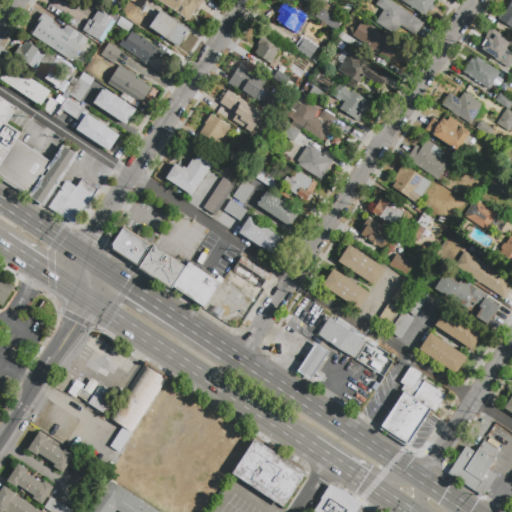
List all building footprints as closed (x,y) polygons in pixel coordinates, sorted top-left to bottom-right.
[(132,3),(133,0),(147,0),(149,1),(143,10),(132,3)] [(200,0),(202,1),(197,9),(196,8),(187,20),(157,0),(200,0)] [(375,5),(378,0),(389,0),(423,24),(415,36),(400,26),(394,35),(376,22),(383,10),(375,5)] [(399,0),(434,0),(431,5),(433,6),(430,12),(427,10),(424,15),(399,0)] [(511,36),(507,33),(510,28),(499,20),(511,0),(511,36)] [(306,17),(302,24),(297,22),(291,32),(278,23),(283,14),(277,11),(282,2),(306,17)] [(341,20),(335,30),(314,16),(320,6),(341,20)] [(111,19),(98,40),(83,31),(89,21),(90,22),(98,11),(104,15),(105,14),(110,17),(109,18),(111,19)] [(190,31),(179,47),(150,27),(160,11),(190,31)] [(72,62),(32,35),(34,31),(38,26),(36,24),(44,13),(52,19),(53,20),(53,21),(53,22),(52,24),(63,31),(66,26),(87,39),(86,41),(88,42),(84,48),(82,47),(72,62)] [(121,17),(133,25),(128,33),(116,25),(121,17)] [(352,36),(361,22),(398,46),(389,61),(378,54),(381,50),(377,47),(374,51),(352,36)] [(128,39),(133,31),(170,55),(166,60),(169,62),(161,73),(151,66),(149,68),(141,62),(142,61),(119,46),(125,37),(128,39)] [(511,43),(511,67),(509,69),(497,62),(499,59),(492,54),(491,56),(480,49),(487,39),(487,38),(486,36),(487,35),(487,34),(489,32),(493,31),(496,33),(511,43)] [(355,41),(351,47),(338,38),(342,32),(355,41)] [(270,66),(253,55),(257,49),(254,48),(261,37),(281,49),(270,66)] [(77,69),(68,83),(65,81),(60,89),(44,79),(50,69),(42,64),(40,67),(37,65),(34,70),(13,57),(21,45),(23,46),(27,40),(55,58),(56,56),(77,69)] [(298,53),(305,42),(318,51),(311,62),(298,53)] [(109,44),(122,53),(114,64),(101,55),(109,44)] [(338,71),(342,64),(337,60),(343,51),(349,54),(349,53),(357,59),(359,57),(387,76),(380,87),(363,76),(358,84),(338,71)] [(499,73),(497,77),(503,81),(499,88),(493,83),(488,90),(463,73),(466,67),(471,59),(474,61),(476,57),(499,73)] [(0,79),(0,77),(9,64),(50,92),(40,106),(0,79)] [(265,81),(253,101),(227,85),(239,65),(265,81)] [(119,66),(136,77),(135,79),(151,89),(139,106),(107,84),(119,66)] [(79,102),(68,95),(83,73),(93,80),(79,102)] [(332,96),(339,85),(351,93),(352,90),(371,103),(359,122),(340,110),(345,103),(342,101),(341,102),(332,96)] [(320,103),(308,95),(313,86),(326,94),(320,103)] [(245,103),(234,118),(215,106),(226,89),(239,97),(238,98),(245,103)] [(136,110),(126,125),(93,103),(102,90),(104,91),(105,90),(136,110)] [(481,107),(470,124),(442,105),(450,93),(459,99),(464,92),(467,94),(468,93),(474,97),(473,99),(482,104),(480,106),(481,107)] [(277,100),(269,113),(261,107),(269,94),(277,100)] [(511,101),(511,106),(510,109),(509,111),(495,102),(500,94),(511,101)] [(51,96),(61,103),(53,114),(50,111),(49,113),(43,109),(51,96)] [(20,134),(16,140),(0,164),(0,97),(14,107),(4,123),(20,134)] [(67,98),(86,110),(78,121),(60,109),(67,98)] [(305,99),(319,108),(314,115),(319,118),(320,117),(325,109),(337,117),(322,139),(304,128),(305,127),(292,118),(305,99)] [(511,114),(511,136),(495,125),(505,110),(511,114)] [(86,114),(118,135),(108,151),(76,129),(86,114)] [(217,146),(199,134),(205,124),(204,124),(211,115),(230,127),(217,146)] [(433,118),(440,122),(443,118),(448,121),(450,117),(462,125),(461,127),(471,133),(458,152),(424,131),(433,118)] [(280,134),(287,123),(300,132),(293,143),(280,134)] [(243,133),(249,124),(266,135),(260,144),(243,133)] [(494,132),(490,139),(477,130),(481,124),(483,125),(484,124),(488,126),(487,127),(494,132)] [(27,197),(0,177),(0,164),(16,140),(49,163),(27,197)] [(448,163),(438,180),(406,159),(415,146),(420,149),(425,141),(442,152),(439,157),(448,163)] [(62,146),(78,156),(44,207),(29,196),(62,146)] [(238,158),(236,160),(226,153),(231,146),(241,153),(241,154),(245,156),(242,161),(238,158)] [(309,149),(311,147),(333,162),(320,180),(298,164),(299,163),(297,161),(307,147),(309,149)] [(198,155),(212,164),(192,196),(165,179),(175,165),(182,169),(183,167),(186,169),(192,160),(194,161),(198,155)] [(431,182),(417,203),(393,187),(397,181),(394,179),(404,164),(431,182)] [(317,184),(306,201),(285,188),(286,186),(283,183),(286,177),(291,180),(293,176),(293,173),(294,171),(297,170),(317,184)] [(276,182),(271,189),(255,178),(260,171),(276,182)] [(223,178),(234,185),(215,215),(203,207),(223,178)] [(81,179),(98,190),(74,226),(48,209),(66,181),(76,187),(81,179)] [(243,204),(232,197),(243,180),(254,187),(243,204)] [(299,213),(289,228),(257,207),(266,193),(268,194),(269,193),(299,213)] [(247,211),(240,222),(223,211),(231,200),(247,211)] [(373,216),(382,201),(406,215),(397,230),(373,216)] [(495,214),(484,231),(464,218),(475,201),(495,214)] [(419,247),(409,241),(424,215),(434,221),(419,247)] [(440,215),(446,219),(443,224),(437,221),(440,215)] [(271,255),(239,233),(249,217),(282,239),(271,255)] [(360,229),(368,218),(393,235),(384,249),(382,247),(381,249),(375,245),(375,246),(369,242),(369,241),(359,235),(362,230),(360,229)] [(112,246),(124,229),(149,246),(138,263),(112,246)] [(511,265),(498,256),(511,235),(511,265)] [(140,267),(154,246),(185,267),(171,288),(140,267)] [(384,270),(373,286),(337,262),(348,246),(384,270)] [(504,299),(494,292),(455,266),(464,252),(472,257),(473,255),(478,258),(477,261),(488,268),(490,266),(495,269),(493,271),(511,282),(511,286),(508,292),(504,299)] [(405,277),(388,266),(396,255),(413,266),(405,277)] [(269,275),(260,289),(233,271),(242,257),(269,275)] [(173,288),(189,263),(220,283),(204,308),(173,288)] [(359,310),(322,286),(333,269),(370,293),(359,310)] [(482,293),(487,296),(485,299),(499,308),(487,326),(475,318),(481,309),(474,305),(470,312),(434,289),(444,275),(458,284),(460,282),(470,288),(471,286),(482,293)] [(0,279),(16,290),(7,303),(4,309),(0,306),(0,279)] [(403,280),(414,286),(401,306),(390,300),(403,280)] [(406,310),(419,291),(425,295),(429,298),(416,317),(406,310)] [(400,309),(387,329),(376,322),(389,302),(400,309)] [(470,350),(434,327),(444,311),(481,334),(470,350)] [(400,339),(390,332),(403,313),(413,320),(400,339)] [(366,342),(355,359),(318,335),(329,319),(336,323),(338,319),(364,335),(361,339),(366,342)] [(419,350),(430,333),(465,357),(454,374),(419,350)] [(309,379),(297,370),(315,343),(327,352),(309,379)] [(146,366),(170,381),(123,453),(113,447),(124,430),(110,421),(146,366)] [(446,395),(435,411),(430,408),(408,444),(381,426),(403,392),(400,391),(404,385),(400,382),(410,366),(426,376),(416,393),(417,393),(424,381),(446,395)] [(98,383),(91,395),(84,391),(91,379),(98,383)] [(84,385),(81,389),(78,395),(76,398),(68,394),(76,381),(84,385)] [(114,401),(105,416),(88,406),(89,405),(90,404),(78,395),(81,389),(84,391),(91,395),(93,398),(98,391),(114,401)] [(511,414),(503,409),(511,395),(511,414)] [(74,455),(62,473),(53,467),(55,464),(39,453),(37,456),(28,450),(39,432),(48,438),(47,441),(63,452),(65,449),(74,455)] [(304,472),(281,507),(231,474),(254,440),(304,472)] [(484,441),(500,452),(488,469),(498,475),(485,495),(450,472),(466,447),(476,453),(484,441)] [(99,472),(93,482),(71,468),(77,457),(99,472)] [(53,487),(42,504),(32,498),(34,496),(17,485),(15,488),(6,482),(18,464),(27,470),(25,473),(43,484),(44,482),(53,487)] [(115,511),(88,511),(110,480),(159,511),(117,511),(116,511),(115,511)] [(360,506),(355,511),(311,511),(320,500),(319,499),(328,484),(346,493),(360,506)] [(43,511),(4,511),(3,511),(2,511),(0,511),(0,490),(3,486),(40,511),(41,510),(43,511)] [(72,511),(50,511),(44,508),(51,498),(72,511)]
